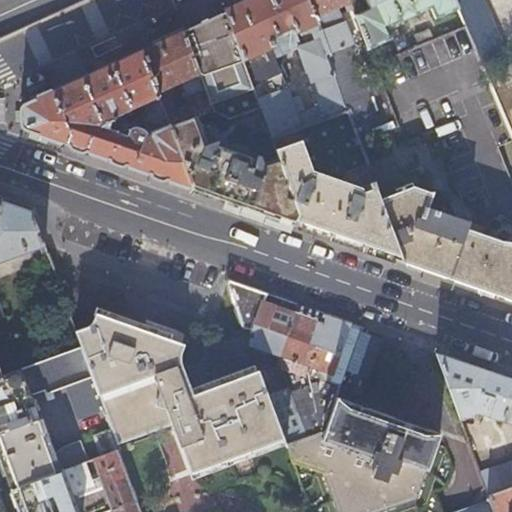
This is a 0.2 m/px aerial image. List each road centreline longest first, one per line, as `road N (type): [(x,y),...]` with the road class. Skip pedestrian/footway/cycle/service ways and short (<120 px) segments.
road 1 (secondary): [(8,165),(511,338)]
road 2 (primary): [(0,64),(143,0)]
